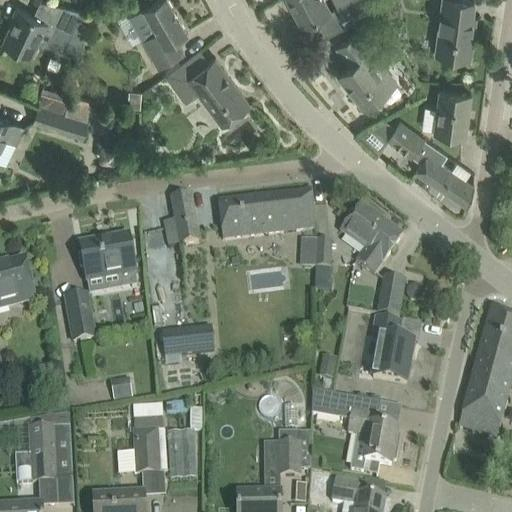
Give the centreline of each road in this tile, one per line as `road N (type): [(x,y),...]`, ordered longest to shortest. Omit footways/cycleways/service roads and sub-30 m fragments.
road 1 (residential): [(0,219),(88,196),(351,158)]
road 2 (unclassified): [(420,511),(478,259)]
road 3 (residential): [(478,259),(511,4)]
road 4 (tertiary): [(351,158),(256,52),(225,0)]
road 5 (tertiary): [(478,259),(351,158)]
